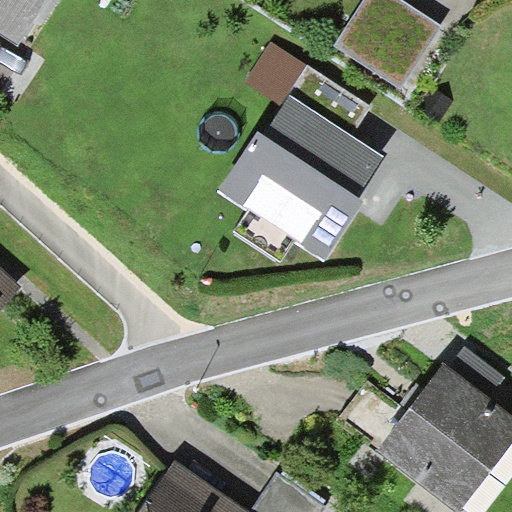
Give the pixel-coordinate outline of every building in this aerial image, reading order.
[(0,0),(0,39),(17,50),(50,0),(0,0)] [(403,0),(368,0),(338,47),(404,90),(445,27),(403,0)] [(290,100),(310,70),(272,44),(246,83),(285,109),(290,100)] [(290,100),(353,140),(373,109),(310,70),(290,100)] [(353,140),(290,100),(285,109),(262,141),(259,139),(220,196),(324,266),(363,209),(356,205),(385,163),(361,147),(353,140)] [(0,315),(23,289),(0,268),(0,315)] [(466,349),(448,372),(485,402),(504,379),(466,349)] [(424,396),(378,455),(451,511),(464,511),(511,450),(511,421),(485,402),(448,372),(444,369),(424,396)] [(242,511),(223,499),(175,466),(143,511),(242,511)] [(278,475),(252,511),(322,511),(326,507),(278,475)]
